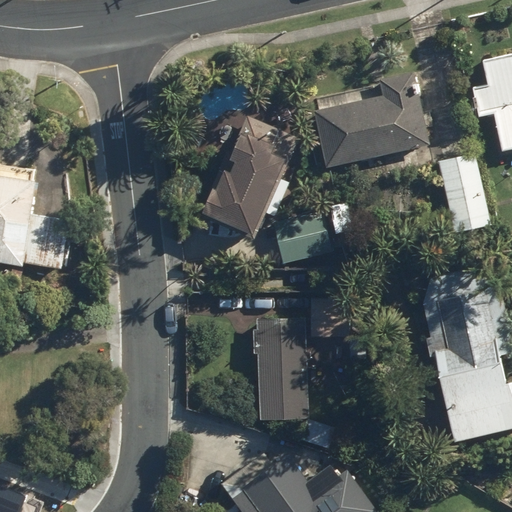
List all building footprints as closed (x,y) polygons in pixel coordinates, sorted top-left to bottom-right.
[(511,54),(478,62),(483,84),(469,87),(476,118),(490,115),(498,153),(511,149),(511,54)] [(412,75),(374,83),(377,96),(309,111),(321,169),(427,145),(412,75)] [(195,216),(207,221),(209,218),(246,235),(279,159),(266,154),(268,149),(290,158),(299,136),(269,123),(267,127),(239,114),(229,137),(195,216)] [(490,225),(474,153),(435,162),(451,233),(490,225)] [(0,267),(21,270),(22,266),(60,271),(66,220),(30,215),(34,183),(0,178),(0,267)] [(276,241),(281,265),(339,252),(333,228),(276,241)] [(406,279),(449,442),(511,428),(511,382),(503,385),(495,356),(511,351),(511,305),(499,255),(406,279)] [(346,356),(347,339),(348,299),(308,297),(306,337),(327,338),(326,356),(346,356)] [(306,417),(304,317),(253,318),(255,418),(306,417)] [(307,418),(300,440),(327,449),(334,427),(307,418)] [(329,466),(308,480),(289,452),(271,465),(262,452),(218,482),(237,511),(375,511),(345,467),(334,474),(329,466)]
